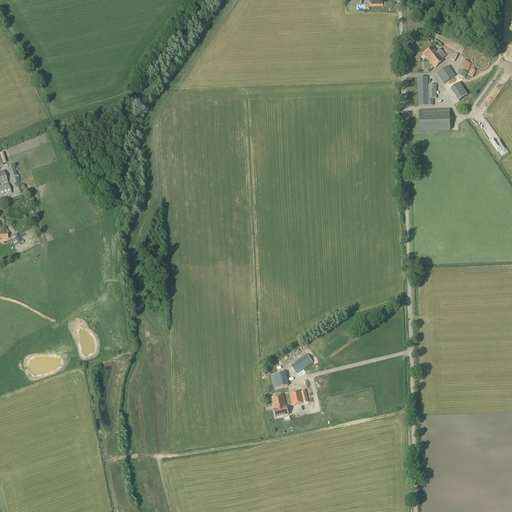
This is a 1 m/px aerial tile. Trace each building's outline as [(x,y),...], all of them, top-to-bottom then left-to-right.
[(436,52),(432,47),(423,54),(435,68),(444,61),(438,55),(442,51),(440,49),(436,52)] [(458,55),(456,53),(455,55),(453,55),(450,60),(454,62),(455,61),(458,55)] [(465,78),(471,64),(463,60),(459,70),(457,75),(465,78)] [(443,85),(456,76),(449,66),(436,74),(443,85)] [(473,77),(476,71),(470,68),(467,75),(473,77)] [(428,85),(428,77),(417,77),(418,106),(433,106),(433,99),(437,99),(436,85),(428,85)] [(458,83),(450,89),(458,101),(467,96),(458,83)] [(419,131),(450,130),(449,110),(419,111),(419,131)] [(4,171),(0,172),(0,184),(1,185),(1,186),(0,186),(0,197),(12,194),(7,180),(4,171)] [(14,245),(20,243),(17,234),(11,237),(14,245)] [(296,373),(298,372),(312,363),(310,359),(306,354),(304,356),(293,363),(290,366),(296,373)] [(271,390),(277,389),(288,386),(285,373),(273,376),(268,377),(271,390)] [(292,406),(304,404),(308,403),(306,391),(289,394),(292,406)] [(286,407),(283,396),(271,398),(274,410),(275,418),(288,415),(287,407),(286,407)]
